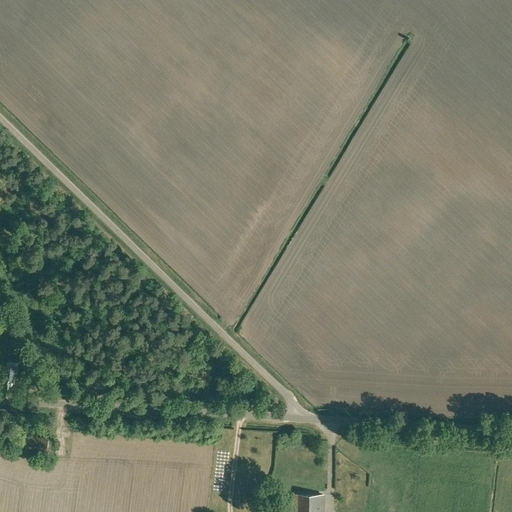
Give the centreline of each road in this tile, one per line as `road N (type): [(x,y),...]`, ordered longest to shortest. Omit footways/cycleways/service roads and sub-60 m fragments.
road 1 (unclassified): [(297,417),(288,398),(0,117)]
road 2 (unclassified): [(297,417),(0,400)]
road 3 (unclassified): [(511,432),(297,417)]
road 4 (track): [(67,404),(0,264)]
